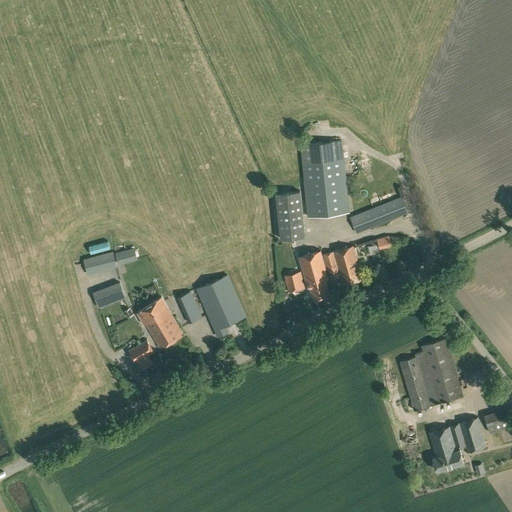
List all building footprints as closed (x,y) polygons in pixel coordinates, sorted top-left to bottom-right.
[(308,217),(349,212),(342,139),(300,144),(308,217)] [(279,239),(298,237),(305,236),(301,190),(275,192),(279,239)] [(356,232),(408,212),(402,196),(350,216),(356,232)] [(378,236),(381,245),(392,242),(390,232),(378,236)] [(322,254),(329,279),(340,276),(342,284),(362,279),(353,245),(322,254)] [(134,247),(115,252),(119,264),(138,259),(134,247)] [(88,274),(117,266),(113,250),(83,258),(88,274)] [(327,280),(329,279),(322,254),(321,254),(320,250),(299,256),(306,281),(308,280),(314,299),(330,294),(327,280)] [(288,292),(290,291),(305,287),(300,270),(284,275),(288,292)] [(217,337),(229,332),(226,325),(247,316),(228,273),(196,288),(217,337)] [(120,281),(93,291),(99,307),(118,300),(123,298),(126,297),(120,281)] [(188,322),(202,316),(191,290),(177,297),(188,322)] [(183,334),(161,297),(137,311),(145,324),(146,323),(160,347),(183,334)] [(413,410),(463,395),(446,337),(421,345),(422,350),(414,353),(415,355),(399,360),(413,410)] [(136,363),(154,352),(147,339),(128,350),(136,363)] [(490,432),(511,425),(511,415),(510,406),(484,414),(490,432)] [(468,452),(487,445),(478,416),(451,424),(429,432),(436,455),(432,457),(437,471),(463,462),(459,448),(466,446),(468,452)]
